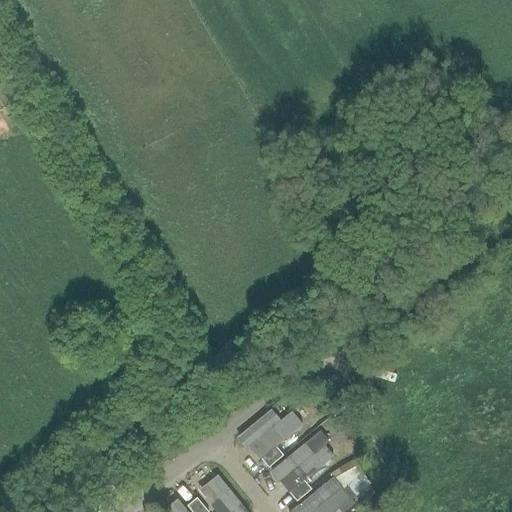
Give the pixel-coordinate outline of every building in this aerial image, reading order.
[(254,454),(300,417),(289,404),(244,441),(254,454)] [(332,408),(332,411),(334,418),(331,419),(336,444),(355,440),(348,405),(332,408)] [(287,489),(325,456),(312,442),(275,475),(287,489)] [(283,454),(276,446),(261,459),(269,468),(283,454)] [(214,511),(253,511),(223,476),(201,496),(214,511)] [(297,502),(312,489),(304,481),(290,493),(297,502)] [(323,511),(336,501),(327,489),(298,511),(323,511)] [(192,511),(209,511),(197,498),(188,507),(192,511)]
